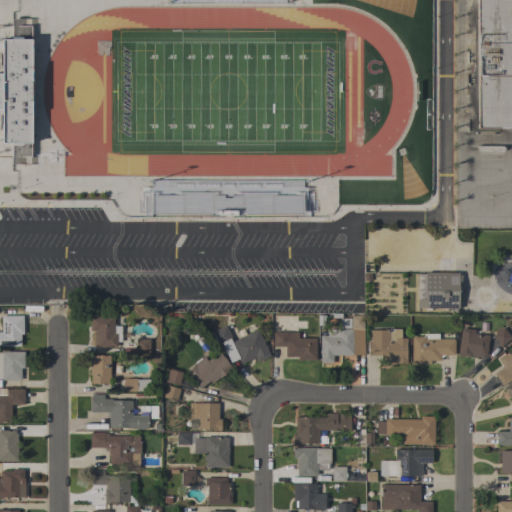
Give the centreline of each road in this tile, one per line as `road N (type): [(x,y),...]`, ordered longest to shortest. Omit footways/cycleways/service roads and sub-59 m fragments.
road 1 (residential): [(462,401),(264,397)]
road 2 (residential): [(60,340),(60,511)]
